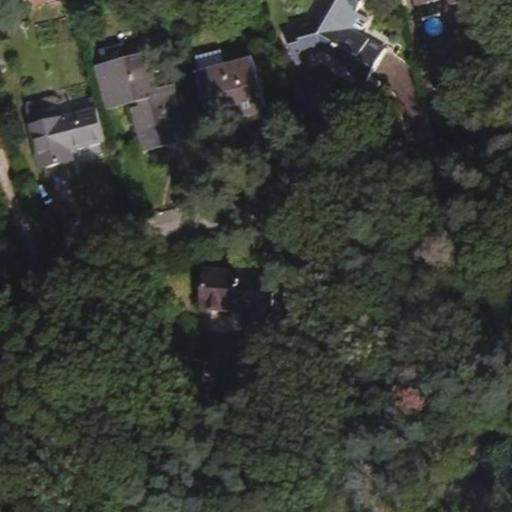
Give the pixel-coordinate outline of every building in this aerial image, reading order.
[(23,0),(26,11),(59,0),(23,0)] [(307,64),(305,55),(321,51),(336,60),(340,53),(350,59),(346,65),(352,69),(350,74),(366,83),(385,49),(361,36),(368,25),(354,17),(364,0),(328,0),(317,20),(297,25),(298,31),(287,33),(289,42),(295,41),(298,54),(293,56),(295,67),(307,64)] [(289,42),(293,56),(298,54),(295,41),(289,42)] [(201,75),(225,68),(221,52),(197,58),(201,75)] [(336,60),(346,65),(350,59),(340,53),(336,60)] [(147,149),(182,139),(170,90),(157,94),(147,57),(106,68),(115,105),(143,99),(146,110),(137,112),(147,149)] [(198,75),(211,125),(267,110),(254,61),(225,68),(201,75),(198,75)] [(71,152),(107,143),(97,110),(32,127),(44,171),(74,163),(71,152)] [(274,277),(207,270),(203,307),(245,311),(244,325),(270,328),(274,277)] [(511,307),(505,309),(506,312),(472,321),(481,353),(500,348),(499,345),(511,340),(511,307)]
